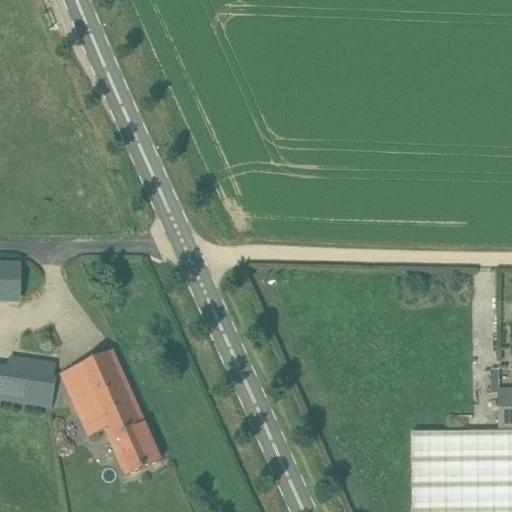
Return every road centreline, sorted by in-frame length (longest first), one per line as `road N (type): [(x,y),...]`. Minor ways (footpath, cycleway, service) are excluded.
road 1 (track): [(188,252),(511,259)]
road 2 (secondary): [(304,511),(188,252)]
road 3 (secondary): [(188,252),(76,0)]
road 4 (unclassified): [(0,246),(188,252)]
